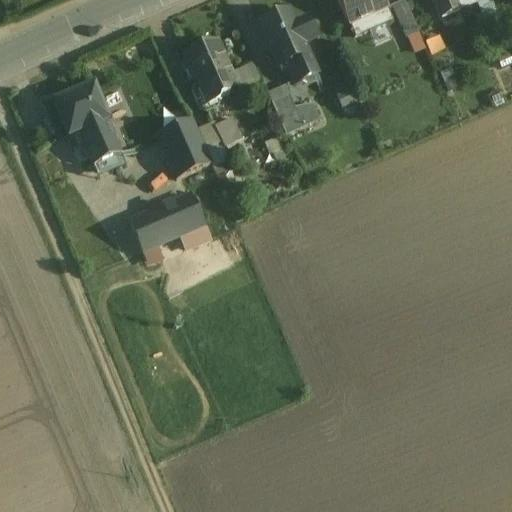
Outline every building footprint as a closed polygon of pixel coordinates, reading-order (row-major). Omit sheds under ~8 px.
[(380,0),(335,0),(348,30),(356,26),(361,38),(391,25),(380,0)] [(429,0),(440,23),(458,15),(451,0),(429,0)] [(487,0),(472,0),(477,11),(478,11),(482,19),(493,14),(487,0)] [(403,4),(391,10),(404,42),(417,36),(403,4)] [(315,77),(288,15),(258,29),(271,60),(279,56),(293,87),(315,77)] [(216,47),(183,61),(196,90),(190,93),(198,111),(202,113),(217,106),(219,102),(228,99),(229,95),(223,79),(229,77),(216,47)] [(92,91),(53,108),(68,142),(78,138),(92,171),(120,159),(105,126),(107,125),(92,91)] [(351,95),(335,102),(340,113),(355,106),(351,95)] [(288,99),(270,107),(285,140),(302,132),(288,99)] [(201,131),(208,148),(221,142),(225,152),(244,144),(233,118),(201,131)] [(190,124),(155,140),(175,184),(180,182),(198,174),(210,169),(190,124)] [(198,174),(180,182),(184,191),(192,190),(203,186),(198,174)] [(190,200),(128,227),(141,257),(203,230),(190,200)]
